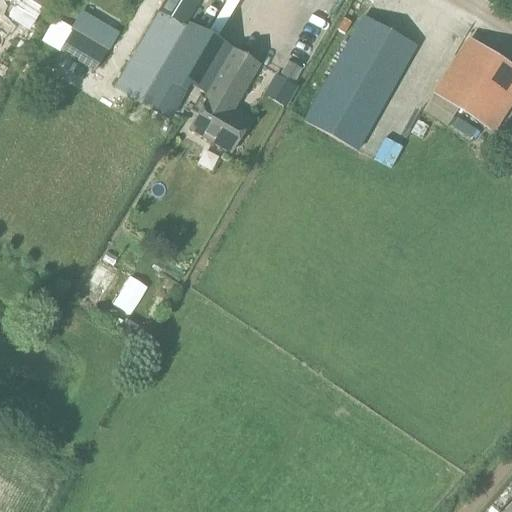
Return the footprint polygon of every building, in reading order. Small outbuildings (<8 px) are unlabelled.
[(170,118),(213,44),(181,27),(197,0),(164,0),(114,83),(170,118)] [(322,14),(329,0),(304,0),(303,3),(322,14)] [(354,151),(412,45),(359,16),(302,121),(354,151)] [(92,72),(113,39),(79,18),(58,51),(92,72)] [(489,129),(511,93),(511,69),(467,39),(432,91),(489,129)] [(230,155),(249,121),(232,110),(258,65),(231,50),(205,95),(208,97),(188,131),(230,155)] [(287,63),(278,77),(291,84),(292,85),(300,70),(287,63)] [(275,75),(265,93),(288,106),(298,88),(292,85),(291,84),(278,77),(275,75)] [(456,119),(451,127),(469,139),(474,131),(456,119)] [(418,140),(426,127),(416,121),(409,134),(418,140)] [(119,302),(132,307),(142,285),(128,279),(119,302)] [(88,282),(81,294),(95,302),(102,290),(88,282)]
